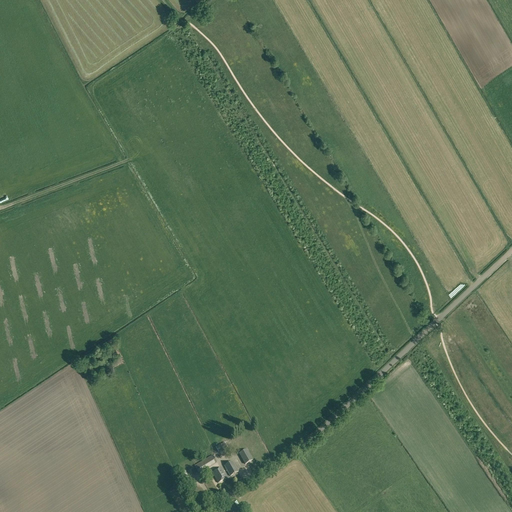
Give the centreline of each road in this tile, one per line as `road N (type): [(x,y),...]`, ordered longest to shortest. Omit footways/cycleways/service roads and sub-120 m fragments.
road 1 (unclassified): [(207,511),(340,413),(511,250)]
road 2 (track): [(0,207),(126,160)]
